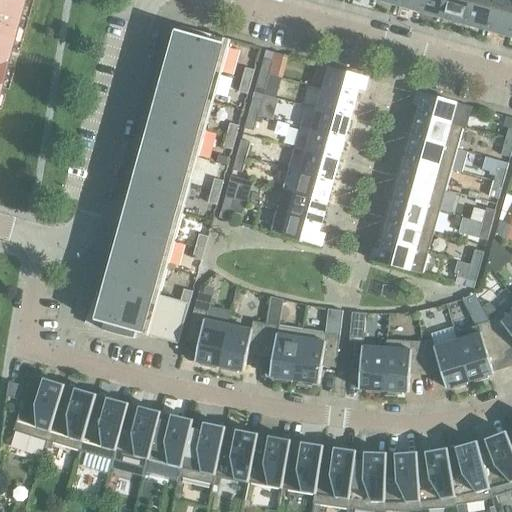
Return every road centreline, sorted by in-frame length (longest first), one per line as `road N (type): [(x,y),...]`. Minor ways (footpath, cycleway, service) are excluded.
road 1 (residential): [(42,240),(26,348),(296,415),(399,429),(465,424),(511,410)]
road 2 (residential): [(511,79),(228,0)]
road 3 (residential): [(152,0),(86,231),(74,243),(42,240)]
